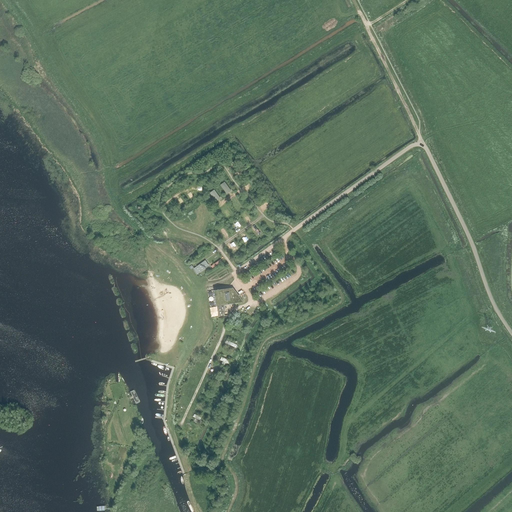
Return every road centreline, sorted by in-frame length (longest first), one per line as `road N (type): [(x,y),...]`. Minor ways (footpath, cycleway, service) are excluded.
road 1 (unclassified): [(511,336),(420,142),(236,272)]
road 2 (track): [(420,142),(352,0)]
road 3 (track): [(254,305),(230,315),(182,424)]
